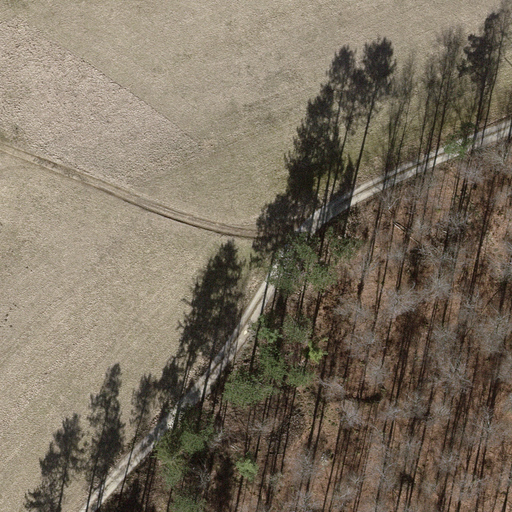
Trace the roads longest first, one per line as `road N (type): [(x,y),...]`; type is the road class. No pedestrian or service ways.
road 1 (track): [(511,128),(349,192),(294,238),(200,378),(79,511)]
road 2 (track): [(0,141),(202,222),(294,238)]
